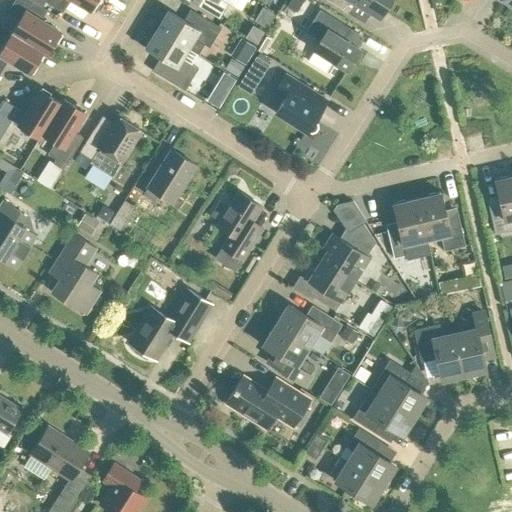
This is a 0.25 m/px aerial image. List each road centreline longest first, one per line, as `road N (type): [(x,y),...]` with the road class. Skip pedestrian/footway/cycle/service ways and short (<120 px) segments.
road 1 (residential): [(139,0),(106,62),(311,195)]
road 2 (residential): [(311,195),(405,46),(459,35),(511,63)]
road 3 (residential): [(165,429),(311,195)]
road 4 (unclassified): [(165,429),(0,324)]
road 5 (residential): [(392,511),(458,407),(511,392)]
road 6 (residential): [(311,195),(431,168)]
